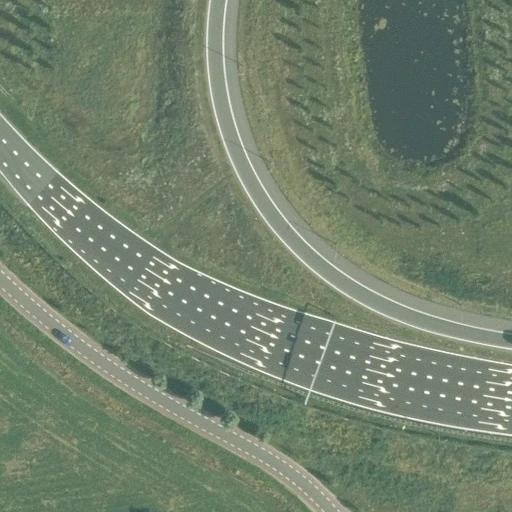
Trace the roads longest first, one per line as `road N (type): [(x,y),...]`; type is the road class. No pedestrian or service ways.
road 1 (motorway): [(0,144),(89,228),(220,314),(317,355),(511,402)]
road 2 (motorway): [(511,342),(391,310),(317,266),(285,235),(254,193),(221,109),(218,0)]
road 3 (tertiary): [(0,278),(80,348),(279,468),(328,511)]
